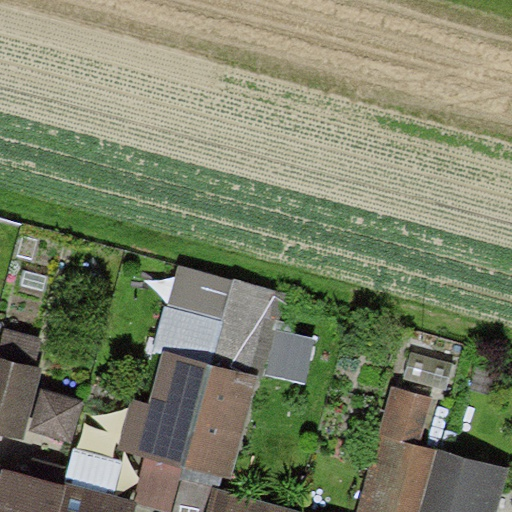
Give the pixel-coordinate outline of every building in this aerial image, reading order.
[(213,511),(273,290),(233,279),(172,508),(187,511),(213,511)] [(413,511),(429,445),(386,435),(368,511),(413,511)] [(472,511),(485,457),(429,445),(413,511),(472,511)] [(48,511),(56,484),(0,469),(0,511),(48,511)] [(122,511),(125,502),(56,484),(48,511),(122,511)]
